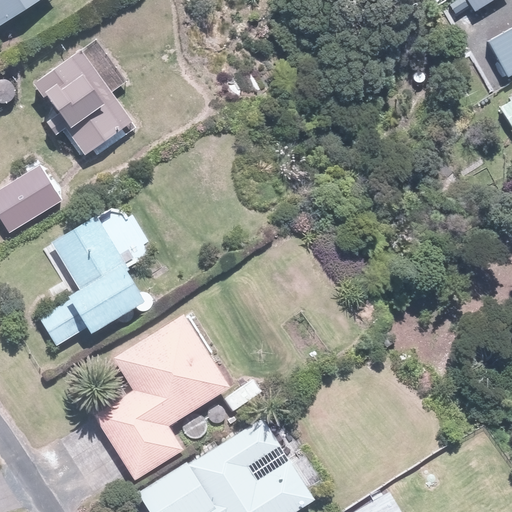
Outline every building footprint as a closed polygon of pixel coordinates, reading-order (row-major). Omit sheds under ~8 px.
[(0,0),(0,26),(43,0),(0,0)] [(466,0),(475,12),(493,0),(466,0)] [(511,28),(490,40),(509,78),(511,76),(511,28)] [(78,46),(32,81),(88,154),(133,120),(78,46)] [(511,100),(502,107),(511,122),(511,100)] [(41,163),(0,188),(0,219),(11,236),(65,202),(41,163)] [(51,241),(82,290),(38,317),(57,347),(100,320),(104,328),(145,302),(91,217),(51,241)] [(181,448),(166,424),(230,385),(186,312),(114,356),(136,393),(96,417),(132,478),(181,448)] [(139,491),(151,511),(208,511),(210,511),(293,511),(311,501),(286,460),(257,477),(248,463),(277,445),(261,418),(139,491)]
